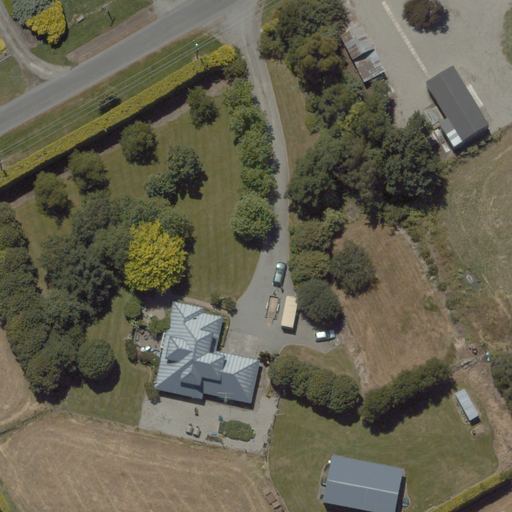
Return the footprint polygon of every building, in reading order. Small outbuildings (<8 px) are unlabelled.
[(387,74),(363,29),(340,41),(363,86),(387,74)] [(453,70),(421,87),(442,127),(436,130),(452,159),(490,139),(453,70)] [(230,320),(170,308),(152,396),(205,407),(207,400),(254,410),(264,362),(223,353),(230,320)] [(467,390),(453,399),(471,427),(484,418),(467,390)] [(294,437),(282,471),(299,476),(311,442),(294,437)] [(395,511),(403,474),(334,459),(322,511),(395,511)]
